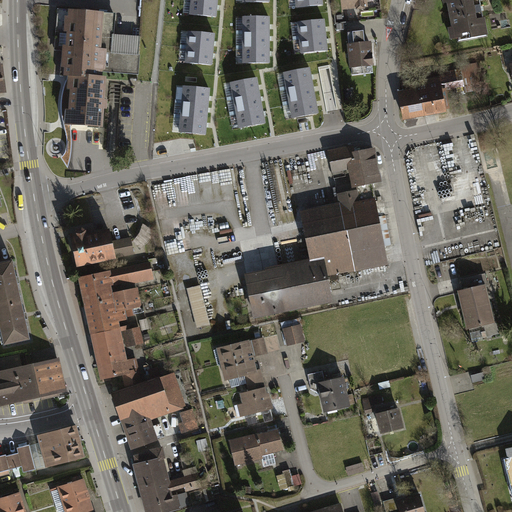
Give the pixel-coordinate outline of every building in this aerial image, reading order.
[(216,1),(208,0),(191,0),(190,14),(215,16),(216,1)] [(343,0),(345,10),(358,9),(358,12),(366,11),(366,8),(369,8),(367,0),(343,0)] [(481,0),(449,0),(458,42),(489,36),(484,11),(484,9),(482,0),(481,0)] [(115,36),(116,16),(100,15),(72,13),(68,77),(76,78),(105,80),(105,72),(139,74),(141,37),(115,36)] [(244,18),(244,33),(269,32),(269,18),(244,18)] [(324,21),(299,23),(301,39),(325,36),(324,21)] [(189,32),(187,47),(212,49),(213,35),(189,32)] [(244,33),(244,48),(269,48),(269,32),(244,33)] [(364,34),(349,36),(353,77),(364,76),(364,68),(375,67),(372,44),(365,45),(364,34)] [(325,36),(301,39),(302,53),(327,50),(325,36)] [(187,47),(186,62),(211,65),(212,49),(187,47)] [(269,48),(244,48),(244,64),(269,63),(269,48)] [(411,91),(400,93),(406,122),(449,113),(444,92),(466,87),(467,95),(482,92),(476,63),(462,66),(463,69),(441,73),(442,77),(410,84),(411,91)] [(309,70),(285,74),(288,89),(312,85),(309,70)] [(109,80),(76,78),(73,128),(105,131),(107,111),(111,112),(112,104),(107,103),(109,80)] [(256,80),(232,85),(235,99),(259,94),(256,80)] [(312,85),(288,89),(291,104),(315,99),(312,85)] [(183,87),(182,102),(206,104),(208,89),(183,87)] [(70,135),(73,93),(66,92),(63,134),(70,135)] [(259,94),(235,99),(237,113),(262,109),(259,94)] [(315,99),(291,104),(293,118),(317,113),(315,99)] [(182,102),(181,117),(205,119),(206,104),(182,102)] [(262,109),(237,113),(240,127),(264,123),(262,109)] [(205,119),(181,117),(179,133),(204,135),(205,119)] [(339,196),(341,206),(304,213),(314,266),(327,263),(330,277),(389,266),(373,185),(380,184),(374,150),(357,154),(355,147),(330,152),(335,179),(347,177),(346,171),(353,169),(357,188),(359,187),(360,192),(339,196)] [(78,236),(74,237),(80,266),(118,258),(112,234),(91,239),(90,233),(88,232),(85,231),(83,231),(80,232),(79,233),(78,236)] [(136,238),(139,247),(149,242),(146,234),(136,238)] [(131,239),(117,242),(120,257),(134,254),(131,239)] [(313,266),(312,262),(247,275),(251,294),(256,320),(278,316),(335,305),(329,277),(327,263),(313,266)] [(15,263),(0,266),(0,305),(11,303),(12,307),(25,304),(15,263)] [(138,266),(82,279),(95,336),(121,330),(119,321),(140,316),(138,308),(141,307),(137,290),(114,295),(110,279),(115,278),(116,285),(133,281),(134,283),(154,278),(151,265),(138,268),(138,266)] [(462,288),(457,289),(467,327),(469,326),(472,339),(500,332),(497,320),(494,320),(485,285),(489,284),(486,271),(460,278),(462,288)] [(189,289),(199,328),(211,325),(201,286),(189,289)] [(0,314),(8,348),(33,342),(25,305),(12,308),(11,304),(0,306),(0,314)] [(302,326),(286,330),(290,347),(306,344),(302,326)] [(141,329),(131,331),(135,346),(145,343),(141,329)] [(101,363),(127,358),(121,330),(95,336),(101,363)] [(264,338),(256,341),(260,357),(269,355),(264,338)] [(223,365),(254,358),(251,342),(219,349),(223,365)] [(127,358),(101,363),(105,381),(126,377),(127,382),(141,379),(137,359),(128,361),(127,358)] [(258,371),(254,358),(223,365),(227,384),(247,379),(248,385),(265,381),(263,370),(258,371)] [(60,361),(0,374),(0,405),(66,392),(60,361)] [(310,384),(318,382),(324,410),(349,405),(343,376),(325,380),(323,370),(308,374),(310,384)] [(486,371),(471,374),(472,382),(488,379),(486,371)] [(113,396),(133,451),(158,442),(150,420),(187,408),(175,374),(113,396)] [(250,393),(242,394),(245,405),(237,407),(239,417),(272,409),(271,403),(273,403),(271,394),(269,395),(265,381),(248,385),(250,393)] [(382,401),(381,395),(362,399),(365,412),(370,410),(369,404),(382,401)] [(375,413),(380,433),(403,427),(398,407),(389,409),(388,406),(379,408),(379,412),(375,413)] [(194,411),(182,415),(185,423),(180,424),(183,433),(199,428),(194,411)] [(38,434),(46,465),(83,455),(75,424),(38,434)] [(279,431),(232,442),(237,464),(262,458),(265,468),(277,465),(274,452),(284,450),(279,431)] [(170,476),(144,483),(150,505),(147,506),(149,511),(169,511),(190,506),(187,495),(173,499),(171,492),(187,487),(188,491),(201,488),(197,475),(201,474),(196,455),(199,454),(195,443),(181,448),(184,458),(181,459),(187,478),(171,482),(170,476)] [(5,454),(0,455),(0,470),(23,465),(24,471),(35,468),(29,444),(18,447),(19,452),(6,456),(5,454)] [(164,449),(147,453),(148,455),(137,457),(144,483),(170,476),(165,460),(167,459),(164,449)] [(362,462),(347,467),(350,476),(364,471),(362,462)] [(291,471),(284,472),(287,487),(294,486),(291,471)] [(83,477),(58,485),(63,501),(88,492),(83,477)] [(19,491),(0,497),(0,511),(25,511),(26,511),(19,491)] [(88,492),(63,501),(66,511),(80,511),(81,511),(93,511),(92,508),(93,508),(88,492)] [(396,497),(379,502),(382,511),(426,511),(421,493),(397,500),(396,497)] [(344,511),(341,502),(308,511),(344,511)]
